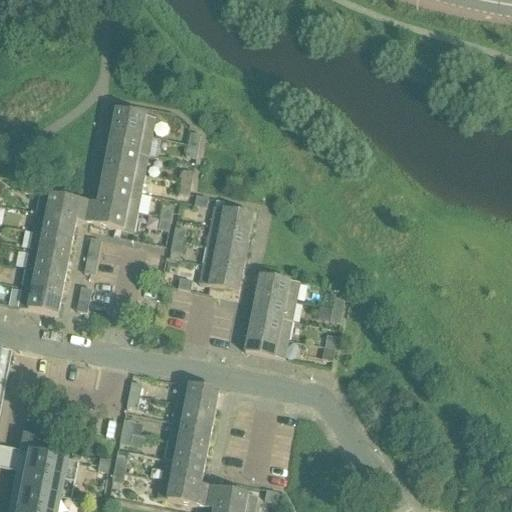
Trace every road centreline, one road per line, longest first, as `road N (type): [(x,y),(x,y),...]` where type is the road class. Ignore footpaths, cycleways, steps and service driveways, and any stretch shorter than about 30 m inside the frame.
road 1 (residential): [(398,511),(321,398),(116,357)]
road 2 (residential): [(0,503),(21,392),(107,409),(116,357)]
